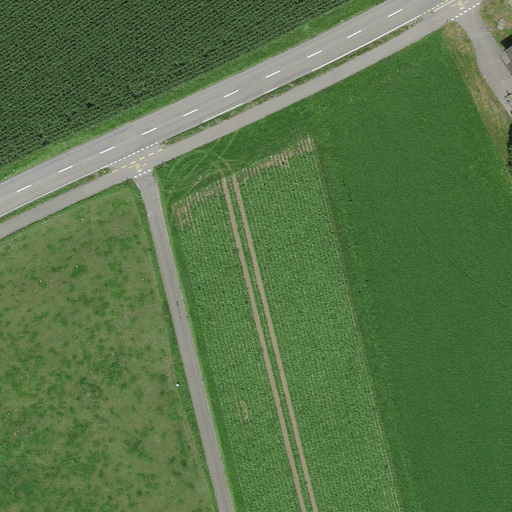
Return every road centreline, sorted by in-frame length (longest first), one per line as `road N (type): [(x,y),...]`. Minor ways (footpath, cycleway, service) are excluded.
road 1 (tertiary): [(422,0),(0,202)]
road 2 (track): [(228,511),(154,204),(128,142)]
